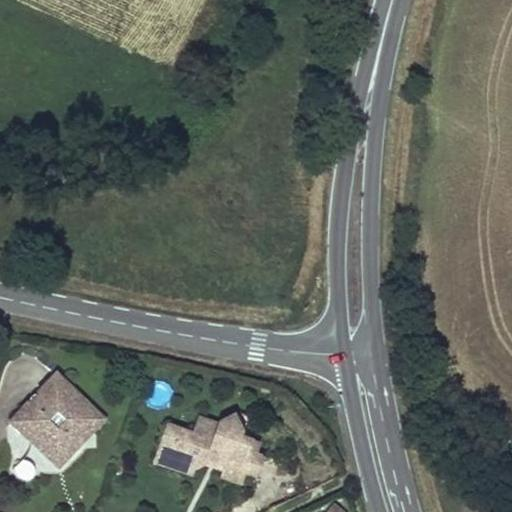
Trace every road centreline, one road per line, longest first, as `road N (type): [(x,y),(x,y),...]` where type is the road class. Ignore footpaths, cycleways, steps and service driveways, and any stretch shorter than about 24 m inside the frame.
road 1 (tertiary): [(389,3),(352,119),(339,220),(344,355)]
road 2 (tertiary): [(376,351),(371,195),(389,3)]
road 3 (tertiary): [(344,355),(0,297)]
road 4 (tertiary): [(412,511),(376,351)]
road 5 (tertiary): [(344,355),(376,511)]
